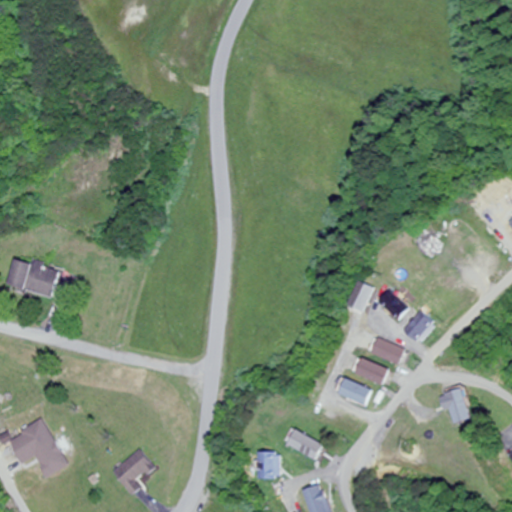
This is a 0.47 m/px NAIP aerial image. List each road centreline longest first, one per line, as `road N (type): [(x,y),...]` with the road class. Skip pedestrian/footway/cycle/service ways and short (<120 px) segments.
road 1 (residential): [(183,511),(193,503),(211,439),(232,43),(252,0)]
road 2 (residential): [(216,377),(0,325),(10,502),(17,511)]
road 3 (residential): [(362,511),(354,466),(429,377),(464,377),(511,399)]
road 4 (residential): [(429,377),(511,289)]
